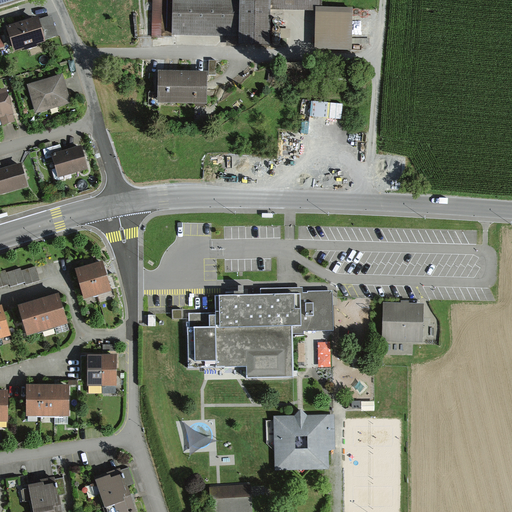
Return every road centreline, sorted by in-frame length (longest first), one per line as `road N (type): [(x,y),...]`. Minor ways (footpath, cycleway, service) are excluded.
road 1 (tertiary): [(511,211),(198,194),(117,203)]
road 2 (residential): [(134,438),(133,331),(117,203)]
road 3 (track): [(363,199),(384,0)]
road 4 (residential): [(0,458),(134,438)]
road 5 (residential): [(96,121),(57,0)]
road 6 (tertiary): [(117,203),(0,236)]
